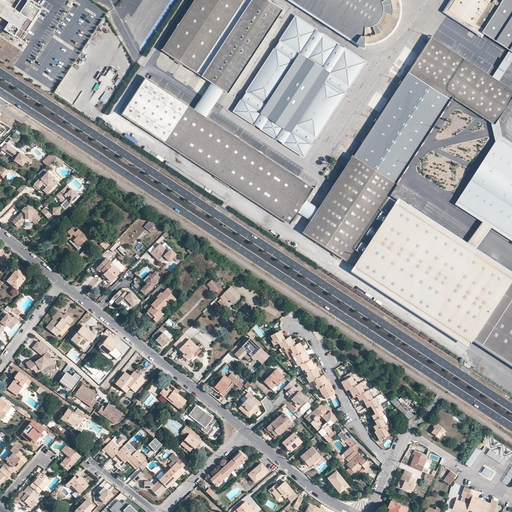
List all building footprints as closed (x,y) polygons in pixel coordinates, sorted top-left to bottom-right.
[(27,0),(0,0),(0,25),(20,38),(40,8),(27,0)] [(201,76),(251,0),(195,0),(180,25),(163,50),(201,76)] [(274,4),(266,0),(251,0),(201,76),(206,79),(211,82),(223,90),(227,93),(267,33),(282,10),(274,4)] [(289,0),(342,33),(345,29),(298,0),(289,0)] [(298,0),(345,29),(360,40),(358,44),(365,49),(365,44),(365,37),(371,37),(371,44),(374,43),(379,41),(384,38),(381,33),(385,30),(389,34),(391,32),(395,27),(397,22),(391,20),(393,14),(399,16),(400,9),(399,1),(393,3),(392,0),(298,0)] [(450,0),(443,11),(481,36),(484,32),(483,31),(484,29),(476,23),(474,25),(462,17),(460,15),(458,11),(457,6),(457,1),(456,0),(450,0)] [(484,29),(502,0),(456,0),(457,1),(457,6),(458,11),(460,15),(462,17),(474,25),(476,23),(484,29)] [(511,0),(502,0),(484,29),(483,31),(484,32),(488,35),(511,50),(511,0)] [(365,62),(296,17),(234,111),(304,156),(365,62)] [(360,40),(345,29),(342,33),(358,44),(360,40)] [(384,38),(389,34),(385,30),(381,33),(384,38)] [(411,67),(457,97),(491,119),(496,122),(499,117),(511,96),(511,88),(495,77),(456,52),(451,49),(431,36),(422,49),(419,54),(411,67)] [(346,258),(387,196),(399,178),(433,127),(437,130),(445,118),(445,117),(454,101),(454,100),(457,97),(411,67),(401,82),(398,87),(381,113),(377,119),(366,136),(363,141),(337,181),(318,209),(310,221),(303,232),(333,251),(331,255),(338,259),(340,256),(343,258),(345,259),(346,258)] [(193,110),(188,107),(144,78),(121,114),(164,143),(215,176),(213,179),(227,188),(229,185),(289,224),(296,213),(304,201),(313,189),(272,162),(204,118),(193,110)] [(223,90),(211,82),(200,98),(193,110),(204,118),(212,106),(223,90)] [(76,104),(86,108),(91,96),(82,92),(76,104)] [(108,114),(115,104),(113,102),(105,112),(108,114)] [(497,141),(504,139),(502,129),(499,117),(496,122),(491,119),(494,131),(497,141)] [(511,232),(511,144),(504,139),(497,141),(487,158),(460,200),(468,205),(485,215),(494,221),(511,232)] [(26,158),(22,155),(8,146),(5,144),(0,148),(0,149),(7,154),(13,158),(14,162),(19,165),(22,164),(23,162),(26,158)] [(60,168),(64,162),(55,156),(46,165),(50,169),(55,163),(60,168)] [(48,193),(57,183),(47,172),(50,169),(46,165),(38,174),(42,178),(40,179),(40,178),(34,184),(35,185),(38,188),(39,189),(42,185),(45,187),(44,189),(48,193)] [(60,198),(62,196),(65,199),(62,202),(60,205),(58,206),(56,206),(53,209),(53,213),(59,214),(60,210),(63,208),(64,209),(68,206),(68,205),(66,203),(69,200),(71,202),(77,195),(70,188),(67,191),(64,188),(56,195),(60,198)] [(403,206),(401,205),(398,203),(399,201),(397,199),(395,201),(387,196),(346,258),(350,260),(356,264),(353,267),(356,269),(357,267),(363,270),(361,272),(375,281),(376,279),(382,282),(380,284),(385,287),(386,285),(391,288),(390,291),(394,293),(395,291),(396,291),(401,295),(399,297),(403,299),(405,297),(410,301),(409,303),(414,306),(423,311),(424,309),(429,313),(428,315),(473,343),(475,340),(483,346),(511,363),(511,275),(475,251),(476,250),(475,249),(473,248),(471,250),(466,246),(468,244),(466,243),(455,236),(452,235),(451,237),(446,233),(447,231),(443,229),(441,231),(436,227),(437,225),(433,223),(432,225),(427,221),(428,219),(424,216),(422,219),(417,215),(419,213),(405,204),(403,206)] [(312,206),(304,201),(296,213),(304,219),(310,221),(318,209),(312,206)] [(21,221),(24,219),(30,218),(32,221),(35,223),(40,218),(33,210),(33,209),(30,206),(29,207),(27,205),(25,207),(24,208),(25,209),(23,211),(22,210),(21,211),(11,221),(16,227),(19,223),(21,221)] [(475,248),(478,244),(484,236),(494,221),(485,215),(474,231),(471,236),(468,240),(466,243),(468,244),(466,246),(471,250),(473,248),(475,249),(475,248)] [(144,227),(150,234),(157,228),(150,221),(144,227)] [(68,238),(70,236),(79,246),(87,238),(89,239),(93,236),(84,227),(80,232),(73,225),(63,235),(67,239),(68,238)] [(70,236),(68,238),(78,247),(79,246),(70,236)] [(163,256),(155,248),(148,255),(155,261),(156,260),(158,260),(164,266),(171,259),(165,253),(163,256)] [(88,253),(84,249),(79,254),(83,259),(88,253)] [(109,281),(117,273),(113,268),(115,267),(106,258),(96,267),(103,274),(105,277),(109,281)] [(16,269),(13,266),(3,279),(6,282),(16,269)] [(6,282),(14,288),(21,280),(22,280),(25,276),(17,269),(16,269),(6,282)] [(159,277),(156,274),(157,273),(155,271),(154,272),(151,275),(152,276),(145,283),(146,283),(139,290),(144,295),(152,286),(155,284),(154,283),(159,277)] [(152,276),(151,275),(150,273),(143,280),(145,283),(152,276)] [(14,288),(16,290),(27,277),(25,276),(22,280),(21,280),(14,288)] [(211,279),(207,282),(215,290),(218,287),(211,279)] [(155,322),(166,311),(164,309),(178,294),(169,285),(150,305),(147,302),(143,306),(147,311),(154,317),(152,319),(155,322)] [(231,302),(238,295),(230,286),(223,293),(231,302)] [(125,300),(124,301),(131,308),(139,300),(131,292),(128,294),(125,291),(123,294),(120,290),(119,290),(111,298),(115,301),(117,299),(120,302),(123,300),(124,299),(125,300)] [(51,318),(52,319),(45,327),(56,337),(67,324),(69,326),(72,323),(72,320),(65,314),(63,315),(61,318),(59,316),(61,314),(57,310),(51,318)] [(147,311),(145,312),(152,319),(154,317),(147,311)] [(12,318),(7,313),(0,321),(0,332),(5,326),(4,325),(5,324),(6,325),(11,329),(18,320),(13,316),(12,318)] [(70,340),(80,348),(86,341),(88,343),(93,338),(91,337),(93,335),(82,326),(70,340)] [(162,346),(169,339),(162,333),(165,329),(162,326),(152,337),(155,340),(154,341),(157,344),(158,343),(162,346)] [(165,329),(162,333),(169,339),(172,336),(165,329)] [(278,331),(277,330),(264,337),(270,348),(277,343),(284,339),(279,331),(278,331)] [(191,353),(197,348),(188,339),(188,338),(183,333),(173,344),(183,354),(181,355),(187,360),(192,354),(191,353)] [(99,348),(107,354),(116,343),(107,336),(99,348)] [(246,352),(248,354),(250,352),(257,359),(264,351),(250,337),(234,354),(240,359),(243,356),(241,354),(244,350),(246,352)] [(295,345),(293,341),(291,342),(289,337),(284,339),(277,343),(282,352),(288,349),(295,345)] [(41,356),(40,358),(39,359),(37,359),(34,361),(33,360),(30,362),(29,360),(24,363),(27,367),(30,370),(32,369),(35,373),(40,370),(38,367),(41,365),(43,368),(48,364),(54,364),(54,358),(49,358),(49,355),(42,349),(43,347),(36,341),(31,347),(41,356)] [(80,348),(83,350),(88,343),(86,341),(80,348)] [(288,349),(292,357),(305,350),(303,347),(301,347),(298,343),(295,345),(288,349)] [(199,351),(197,348),(191,353),(192,354),(187,360),(189,362),(199,351)] [(307,354),(305,350),(292,357),(297,366),(299,365),(308,360),(305,355),(307,354)] [(223,361),(230,364),(234,355),(228,352),(223,361)] [(255,360),(257,359),(250,352),(248,354),(250,355),(255,360)] [(309,359),(308,360),(299,365),(304,374),(316,367),(314,363),(312,364),(309,359)] [(318,371),(316,367),(304,374),(308,383),(312,381),(319,376),(316,371),(318,371)] [(271,389),(275,384),(283,377),(275,369),(263,381),(267,385),(271,389)] [(13,378),(15,380),(14,381),(13,381),(7,389),(16,395),(22,387),(21,387),(24,382),(27,379),(17,372),(15,376),(13,378)] [(115,384),(125,393),(129,388),(133,392),(139,384),(140,385),(143,381),(142,381),(137,377),(138,376),(133,372),(129,376),(124,372),(119,379),(115,384)] [(218,395),(222,398),(233,384),(232,382),(235,378),(230,375),(227,379),(223,376),(214,387),(220,392),(218,395)] [(322,375),(319,376),(312,381),(316,389),(318,389),(329,383),(326,379),(325,380),(322,375)] [(352,380),(350,377),(340,382),(345,391),(348,389),(356,384),(353,379),(352,380)] [(295,384),(290,380),(288,383),(283,388),(287,392),(293,386),(295,384)] [(329,397),(333,394),(329,387),(331,387),(329,383),(318,389),(322,396),(323,396),(325,399),(329,397)] [(359,383),(356,384),(348,389),(353,398),(356,396),(364,392),(359,383)] [(75,393),(82,397),(80,400),(91,407),(95,401),(93,399),(96,395),(90,391),(89,392),(86,389),(87,388),(81,384),(75,393)] [(301,405),(306,399),(293,386),(287,392),(290,395),(288,397),(295,403),(297,401),(301,405)] [(178,397),(175,395),(176,394),(178,391),(174,389),(172,392),(168,389),(165,391),(162,389),(158,394),(178,409),(185,401),(179,396),(178,397)] [(359,400),(362,399),(364,403),(372,399),(367,390),(364,392),(356,396),(359,400)] [(146,391),(139,398),(143,403),(151,395),(146,391)] [(366,408),(370,406),(372,410),(380,406),(375,397),(372,399),(364,403),(366,408)] [(0,417),(2,419),(11,407),(0,398),(0,417)] [(247,398),(238,408),(249,418),(253,413),(254,414),(258,409),(254,405),(247,398)] [(327,433),(331,430),(328,427),(336,418),(330,412),(317,399),(315,402),(319,406),(308,416),(306,414),(304,416),(328,443),(332,439),(327,433)] [(411,408),(404,401),(400,404),(408,411),(411,408)] [(108,420),(109,417),(116,422),(122,414),(117,410),(116,411),(113,409),(114,408),(108,403),(104,408),(102,406),(97,412),(108,420)] [(400,404),(396,408),(404,415),(408,411),(400,404)] [(20,406),(18,410),(26,416),(29,413),(20,406)] [(195,406),(188,415),(202,426),(200,429),(206,434),(210,428),(206,425),(212,418),(195,406)] [(384,414),(380,406),(372,410),(374,414),(371,416),(373,421),(381,416),(384,414)] [(173,408),(171,410),(179,417),(181,415),(173,408)] [(75,414),(74,413),(67,409),(60,419),(65,422),(65,421),(73,427),(76,422),(78,424),(84,416),(89,420),(90,418),(89,417),(85,414),(84,415),(77,411),(75,414)] [(282,419),(279,416),(265,428),(268,432),(265,434),(266,436),(269,433),(273,438),(291,423),(285,416),(282,419)] [(375,431),(386,425),(381,416),(373,421),(376,425),(373,427),(375,431)] [(78,424),(76,422),(73,427),(65,421),(65,422),(75,430),(79,424),(78,424)] [(37,427),(31,422),(22,432),(20,435),(29,442),(31,440),(38,432),(41,434),(42,435),(44,432),(38,426),(37,427)] [(375,431),(374,432),(378,441),(388,435),(386,431),(392,428),(390,423),(386,425),(375,431)] [(153,433),(144,426),(142,428),(151,435),(153,433)] [(432,426),(430,431),(439,437),(442,433),(441,432),(434,428),(432,426)] [(199,438),(191,431),(180,444),(189,451),(192,448),(197,441),(199,438)] [(344,442),(349,438),(341,431),(337,435),(344,442)] [(41,434),(38,432),(31,440),(34,442),(41,434)] [(301,442),(293,433),(281,443),(289,452),(301,442)] [(107,437),(101,443),(104,447),(103,449),(112,457),(115,454),(120,449),(118,448),(125,441),(120,436),(117,440),(114,437),(110,441),(107,437)] [(120,449),(115,454),(124,463),(126,461),(128,459),(132,454),(136,450),(128,442),(124,445),(120,449)] [(68,464),(70,467),(79,456),(75,452),(74,453),(65,446),(61,451),(68,457),(67,459),(65,458),(60,464),(64,468),(68,464)] [(6,457),(4,459),(6,461),(2,466),(11,474),(15,470),(12,467),(19,459),(18,458),(21,454),(13,447),(10,451),(12,453),(8,458),(6,457)] [(313,466),(321,460),(311,447),(300,457),(308,466),(311,464),(313,466)] [(345,459),(348,462),(346,465),(353,472),(360,465),(365,469),(369,465),(368,464),(370,462),(368,460),(365,461),(358,454),(356,448),(345,459)] [(476,448),(465,464),(471,467),(481,451),(476,448)] [(198,453),(194,449),(189,456),(193,459),(198,453)] [(128,459),(137,468),(138,466),(142,470),(145,466),(147,464),(144,461),(145,459),(136,450),(132,454),(128,459)] [(414,455),(409,467),(422,471),(427,458),(421,456),(422,454),(414,450),(412,454),(414,455)] [(230,473),(232,471),(246,459),(241,454),(237,458),(236,456),(224,467),(230,473)] [(121,466),(124,463),(116,455),(113,458),(121,466)] [(267,458),(262,455),(256,460),(260,464),(267,458)] [(170,468),(167,471),(175,479),(184,471),(182,468),(184,466),(176,457),(168,465),(170,468)] [(12,467),(15,470),(22,461),(19,459),(12,467)] [(128,459),(126,461),(135,470),(137,468),(128,459)] [(254,483),(264,474),(262,471),(264,469),(260,464),(247,475),(254,483)] [(0,479),(4,475),(6,477),(8,478),(11,474),(2,466),(0,468),(0,479)] [(210,480),(215,487),(230,473),(224,467),(210,480)] [(481,475),(491,480),(495,473),(485,467),(481,475)] [(158,480),(167,471),(166,470),(162,473),(161,472),(155,477),(158,480)] [(397,486),(406,490),(407,488),(411,490),(414,484),(413,484),(415,479),(410,477),(412,473),(404,470),(400,481),(399,480),(397,486)] [(166,488),(169,486),(173,482),(175,479),(167,471),(158,480),(166,488)] [(342,491),(348,486),(336,471),(327,478),(335,488),(338,486),(342,491)] [(41,474),(39,472),(32,481),(32,482),(33,483),(41,474)] [(143,475),(140,472),(133,479),(136,482),(143,475)] [(434,476),(426,473),(424,478),(425,478),(432,481),(434,476)] [(444,479),(448,482),(453,476),(448,473),(444,479)] [(29,486),(38,494),(46,484),(47,485),(51,480),(49,478),(48,480),(41,474),(33,483),(32,482),(29,486)] [(79,494),(87,486),(78,477),(75,479),(73,477),(65,485),(67,488),(70,485),(76,491),(79,494)] [(157,497),(166,488),(158,480),(152,485),(149,482),(143,482),(143,489),(149,489),(157,497)] [(272,492),(278,499),(281,496),(284,499),(286,498),(290,503),(297,497),(284,482),(278,487),(275,484),(268,491),(270,494),(271,493),(272,492)] [(23,492),(25,493),(21,498),(18,501),(23,505),(25,503),(27,505),(32,499),(33,500),(39,495),(38,494),(29,486),(29,485),(23,492)] [(212,499),(217,495),(210,487),(205,491),(212,499)] [(459,511),(466,511),(467,509),(472,511),(471,511),(493,511),(497,502),(491,500),(490,503),(477,498),(478,496),(469,493),(470,489),(464,487),(461,496),(462,496),(460,501),(455,499),(452,509),(459,511)] [(106,490),(103,488),(98,493),(101,497),(99,498),(105,505),(115,496),(108,488),(106,490)] [(293,507),(297,509),(302,499),(298,497),(293,507)] [(45,500),(43,498),(36,506),(37,508),(40,505),(45,500)] [(32,499),(27,505),(25,503),(23,505),(27,509),(34,501),(33,500),(32,499)] [(93,507),(86,499),(74,511),(90,511),(89,511),(93,507)] [(122,511),(123,511),(124,511),(136,511),(126,500),(122,503),(120,500),(110,509),(111,511),(114,511),(115,511),(122,511)] [(406,511),(408,508),(390,501),(388,508),(389,509),(388,511),(406,511)] [(255,511),(253,509),(252,511),(248,506),(245,503),(237,510),(238,511),(255,511)]
